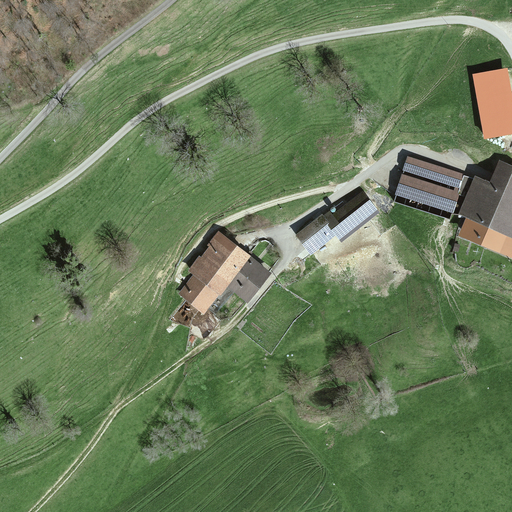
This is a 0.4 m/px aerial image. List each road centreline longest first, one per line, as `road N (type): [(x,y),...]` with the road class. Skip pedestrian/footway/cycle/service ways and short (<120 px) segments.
road 1 (track): [(0,219),(64,180),(161,101),(264,49),(444,18),(489,26),(511,49)]
road 2 (track): [(347,187),(239,213),(201,237),(112,414)]
road 3 (track): [(511,186),(421,149),(398,149),(292,227),(283,261),(247,307)]
road 4 (track): [(33,511),(112,414),(247,307)]
road 5 (unclassified): [(0,157),(88,66),(167,0)]
